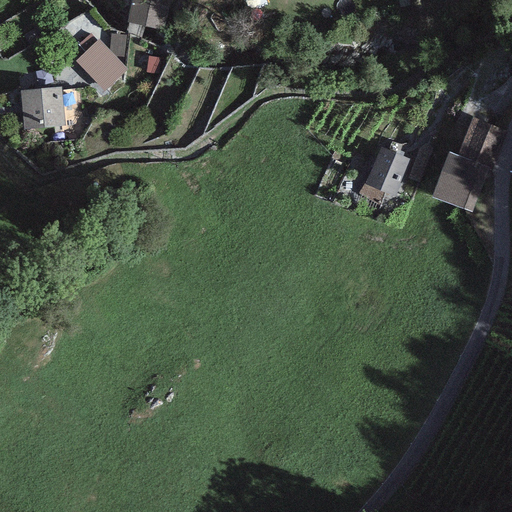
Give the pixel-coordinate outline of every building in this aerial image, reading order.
[(169,5),(142,0),(131,0),(127,22),(164,29),(169,5)] [(127,70),(98,40),(75,61),(104,92),(127,70)] [(62,87),(19,91),(23,130),(65,126),(62,87)] [(506,131),(473,118),(458,156),(449,153),(432,198),(471,213),(487,171),(491,172),(506,131)] [(410,159),(380,146),(364,184),(394,197),(410,159)]
